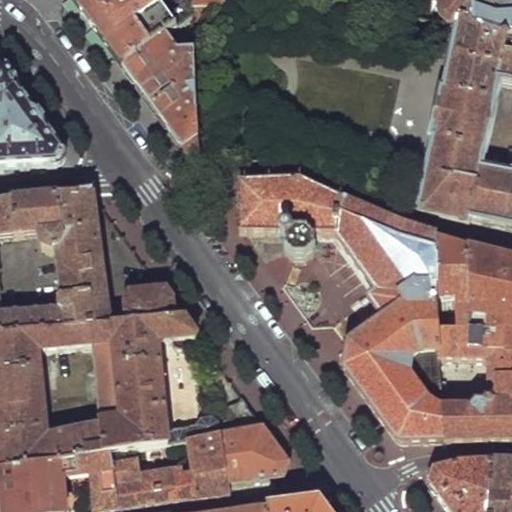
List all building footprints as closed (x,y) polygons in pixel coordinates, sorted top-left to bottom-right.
[(72,0),(96,33),(123,71),(168,40),(192,23),(191,11),(190,3),(176,3),(164,12),(155,0),(72,0)] [(190,0),(190,3),(191,11),(223,10),(222,0),(190,0)] [(511,0),(439,0),(440,18),(446,25),(460,23),(511,43),(511,0)] [(223,10),(191,11),(192,23),(224,22),(223,10)] [(511,43),(460,23),(456,26),(418,213),(511,231),(511,43)] [(168,40),(123,71),(152,111),(189,161),(197,161),(196,166),(200,165),(195,57),(180,58),(168,40)] [(0,72),(0,174),(58,170),(65,155),(31,110),(3,73),(0,72)] [(239,226),(240,236),(245,236),(284,238),(284,244),(284,256),(293,264),(307,264),(315,257),(315,244),(310,238),(337,239),(377,295),(368,301),(384,322),(349,348),(347,360),(345,373),(399,447),(422,446),(442,446),(441,414),(440,367),(438,313),(438,300),(435,239),(411,232),(410,232),(297,183),(239,186),(239,226)] [(0,205),(0,242),(43,239),(40,243),(41,248),(42,252),(52,257),(55,255),(60,301),(57,302),(57,307),(58,312),(1,316),(0,316),(0,337),(184,320),(166,296),(129,299),(127,308),(125,308),(122,308),(120,309),(119,310),(119,312),(118,314),(118,316),(105,318),(93,196),(0,205)] [(450,244),(435,239),(438,300),(454,301),(454,313),(471,313),(469,249),(450,244)] [(511,261),(502,259),(469,249),(471,313),(471,318),(489,322),(488,355),(508,356),(507,322),(511,323),(511,261)] [(462,445),(511,444),(511,356),(508,356),(488,355),(472,354),(471,318),(471,313),(454,313),(438,313),(440,367),(488,365),(486,406),(474,405),(470,413),(441,414),(442,446),(462,445)] [(190,346),(191,343),(201,343),(184,320),(0,337),(0,471),(0,473),(62,465),(112,458),(137,452),(188,443),(217,437),(215,426),(210,421),(200,423),(198,427),(165,435),(158,346),(173,345),(175,350),(177,352),(180,353),(183,353),(186,352),(188,350),(190,346)] [(220,437),(228,487),(284,480),(290,465),(277,448),(243,402),(225,410),(224,411),(224,414),(225,415),(227,421),(215,426),(217,437),(220,437)] [(137,452),(112,458),(119,511),(127,511),(175,505),(230,498),(228,487),(220,437),(217,437),(188,443),(192,469),(141,477),(137,452)] [(119,511),(112,458),(62,465),(63,484),(91,480),(93,511),(119,511)] [(445,511),(487,511),(491,464),(460,466),(444,470),(429,473),(429,489),(445,511)] [(511,511),(511,465),(491,464),(487,511),(511,511)] [(62,465),(0,473),(2,502),(3,511),(65,511),(63,484),(62,465)]
